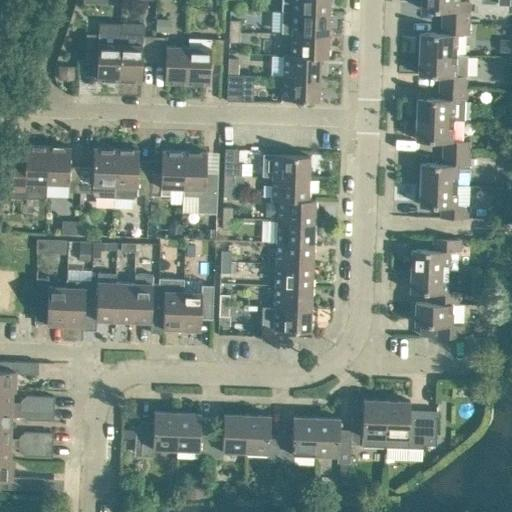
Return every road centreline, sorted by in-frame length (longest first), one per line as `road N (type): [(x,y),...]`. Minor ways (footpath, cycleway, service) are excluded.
road 1 (residential): [(102,366),(124,376),(301,382),(354,364),(367,124)]
road 2 (residential): [(367,124),(58,110),(41,87),(67,0)]
road 3 (residential): [(88,511),(102,366)]
road 4 (residential): [(367,124),(375,0)]
